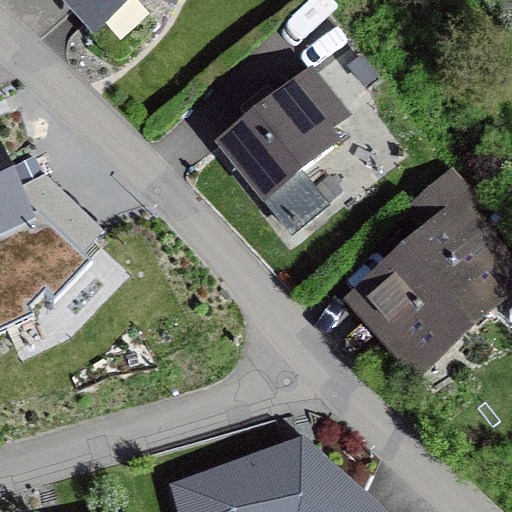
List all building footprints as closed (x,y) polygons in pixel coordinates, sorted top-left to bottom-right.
[(137,0),(58,0),(92,38),(106,26),(115,36),(146,9),(137,0)] [(347,67),(367,90),(380,78),(360,56),(347,67)] [(351,116),(313,67),(214,143),(290,241),(331,208),(328,203),(351,185),(328,154),(342,144),(332,131),(351,116)] [(33,215),(0,146),(0,334),(35,319),(30,309),(44,292),(55,298),(90,263),(38,214),(33,215)] [(342,301),(416,385),(511,300),(511,253),(472,209),(481,201),(453,169),(403,213),(420,232),(342,301)] [(384,511),(305,436),(169,483),(178,511),(384,511)]
